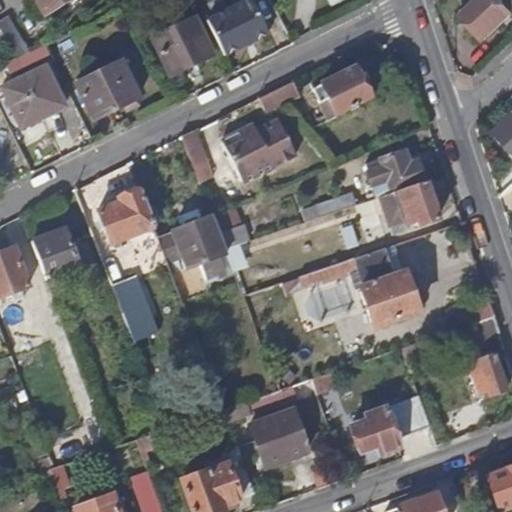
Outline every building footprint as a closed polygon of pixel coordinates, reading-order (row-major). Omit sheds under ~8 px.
[(69,0),(33,0),(43,16),(69,0)] [(483,41),(511,13),(511,11),(500,0),(480,0),(462,18),(483,41)] [(266,36),(248,1),(208,22),(225,56),(266,36)] [(32,51),(11,16),(0,23),(0,27),(4,35),(18,59),(32,51)] [(212,57),(194,18),(164,33),(151,40),(169,78),(212,57)] [(164,33),(160,24),(146,31),(151,40),(164,33)] [(76,49),(68,33),(44,45),(53,62),(76,49)] [(137,100),(119,63),(75,85),(93,122),(137,100)] [(360,82),(355,69),(350,71),(354,85),(360,82)] [(69,120),(44,70),(2,90),(9,107),(24,139),(26,141),(69,120)] [(369,103),(360,82),(354,85),(350,71),(311,90),(327,123),(369,103)] [(280,106),(298,96),(292,82),(259,99),(265,113),(280,106)] [(24,139),(9,107),(3,110),(18,141),(24,139)] [(511,117),(496,132),(511,147),(511,117)] [(295,155),(277,118),(257,129),(253,122),(222,138),(243,180),(295,155)] [(211,179),(194,131),(181,138),(199,184),(211,179)] [(425,184),(417,162),(407,165),(403,152),(378,160),(378,161),(382,169),(369,173),(367,174),(373,193),(367,196),(369,203),(379,199),(425,184)] [(382,169),(378,161),(366,165),(369,173),(382,169)] [(438,220),(425,184),(379,199),(389,227),(415,219),(419,227),(438,220)] [(152,227),(137,189),(115,197),(117,202),(94,210),(108,243),(152,227)] [(304,225),(357,207),(353,196),(300,214),(304,225)] [(245,245),(232,209),(212,218),(224,252),(245,245)] [(224,252),(212,218),(211,218),(170,233),(180,259),(184,269),(197,264),(203,280),(214,276),(223,272),(217,256),(225,254),(224,252)] [(392,236),(419,227),(415,219),(389,227),(392,236)] [(347,250),(360,247),(355,225),(342,228),(347,250)] [(79,270),(68,242),(63,229),(29,241),(44,283),(79,270)] [(180,259),(170,233),(156,238),(166,264),(180,259)] [(94,264),(83,237),(68,242),(79,270),(94,264)] [(113,264),(117,279),(136,274),(127,246),(115,250),(119,263),(113,264)] [(0,297),(27,287),(11,248),(0,252),(0,297)] [(417,313),(403,272),(393,275),(384,250),(354,260),(362,282),(362,284),(360,286),(360,289),(375,329),(417,313)] [(234,277),(225,254),(217,256),(223,272),(214,276),(218,282),(234,277)] [(337,295),(332,281),(333,280),(345,276),(352,293),(360,289),(360,286),(362,284),(362,282),(354,260),(297,280),(307,306),(337,295)] [(135,310),(123,281),(110,286),(121,316),(135,310)] [(492,318),(485,298),(447,311),(452,332),(473,325),(492,318)] [(498,337),(492,318),(473,325),(479,343),(498,337)] [(423,356),(418,344),(401,350),(406,362),(423,356)] [(507,393),(495,356),(467,365),(478,397),(488,394),(490,399),(507,393)] [(338,388),(333,373),(310,381),(315,396),(338,388)] [(278,392),(273,378),(244,388),(249,402),(278,392)] [(430,429),(419,398),(385,411),(383,409),(364,417),(365,421),(349,427),(360,454),(362,454),(376,448),(377,450),(379,455),(398,448),(396,441),(430,429)] [(248,416),(243,404),(221,412),(226,424),(248,416)] [(305,453),(289,412),(246,427),(262,468),(305,453)] [(160,446),(155,434),(133,442),(142,466),(146,464),(142,453),(160,446)] [(83,459),(75,439),(44,452),(51,470),(83,459)] [(51,470),(44,452),(40,441),(27,446),(36,475),(48,471),(51,470)] [(252,495),(235,448),(220,453),(223,460),(238,500),(252,495)] [(238,500),(223,460),(205,466),(202,469),(204,473),(179,482),(190,511),(222,511),(223,511),(222,507),(238,500)] [(312,464),(314,486),(329,484),(327,463),(312,464)] [(501,511),(511,508),(511,466),(486,476),(499,511),(501,511)] [(159,511),(145,473),(128,480),(140,511),(159,511)] [(441,511),(435,495),(401,508),(402,511),(441,511)] [(115,511),(110,496),(72,510),(73,511),(115,511)]
